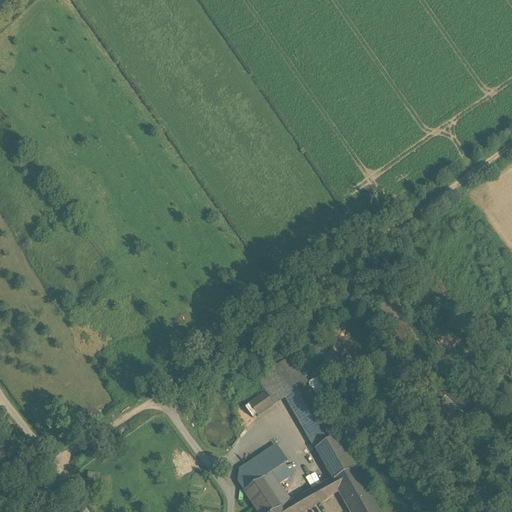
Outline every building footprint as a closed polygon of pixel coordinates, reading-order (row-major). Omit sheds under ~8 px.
[(307,351),(325,358),(334,335),(316,328),(307,351)] [(455,332),(435,339),(438,347),(457,340),(455,332)] [(316,450),(337,438),(291,359),(257,379),(261,386),(266,394),(273,407),(285,399),(316,450)] [(261,386),(244,397),(250,405),(266,394),(261,386)] [(266,394),(250,405),(258,418),(273,407),(266,394)] [(251,422),(258,418),(250,405),(243,409),(251,422)] [(378,511),(337,438),(316,450),(334,481),(340,490),(347,503),(351,510),(352,511),(378,511)] [(233,474),(239,483),(257,470),(263,480),(269,476),(270,475),(287,464),(276,446),(233,474)] [(257,470),(239,483),(245,492),(263,480),(257,470)] [(291,506),(270,475),(263,480),(282,508),(284,507),(285,509),(291,506)] [(282,508),(263,480),(245,492),(258,511),(280,511),(283,510),(282,508)] [(334,481),(330,483),(336,493),(337,493),(340,490),(334,481)] [(283,510),(280,511),(303,511),(336,493),(330,483),(291,506),(290,507),(285,509),(283,510)]
